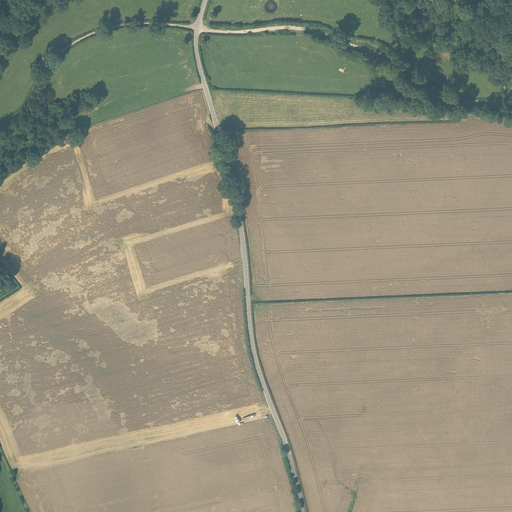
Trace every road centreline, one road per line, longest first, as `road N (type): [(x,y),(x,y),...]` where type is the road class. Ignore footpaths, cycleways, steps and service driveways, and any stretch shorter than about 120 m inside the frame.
road 1 (unclassified): [(301,511),(254,358),(230,168),(197,58),(205,0)]
road 2 (track): [(511,105),(454,98),(385,56),(313,32),(197,28)]
road 3 (track): [(0,124),(20,112),(46,66),(78,40),(123,25),(197,28)]
